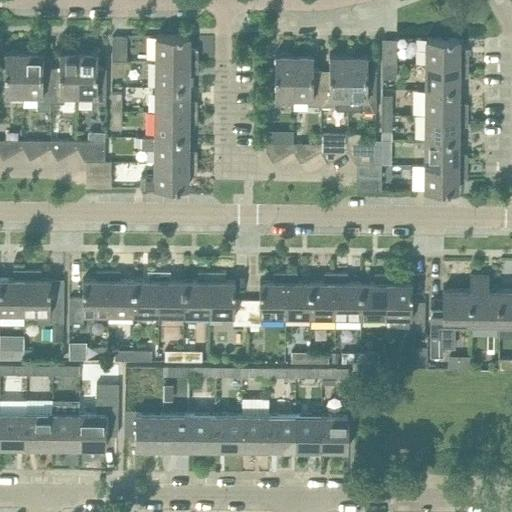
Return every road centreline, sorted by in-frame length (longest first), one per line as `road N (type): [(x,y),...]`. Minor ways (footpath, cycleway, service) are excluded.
road 1 (residential): [(511,223),(0,212)]
road 2 (residential): [(345,174),(222,169),(223,1)]
road 3 (residential): [(37,494),(295,498)]
road 4 (residential): [(295,498),(511,502)]
